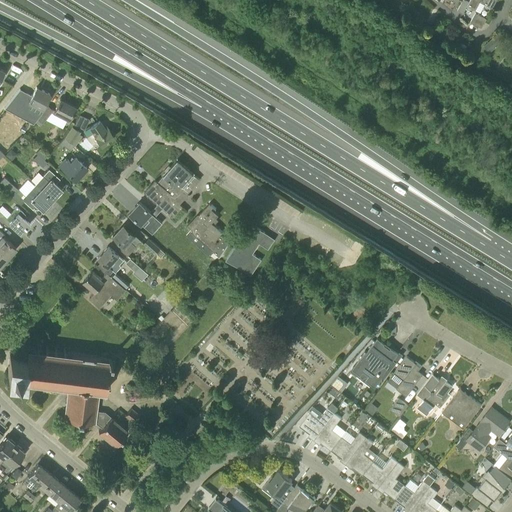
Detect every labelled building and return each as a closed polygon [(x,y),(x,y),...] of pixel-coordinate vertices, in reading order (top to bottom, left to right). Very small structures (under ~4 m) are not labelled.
[(463,14),(467,5),(469,3),(464,0),(463,0),(457,11),(463,14)] [(496,0),(470,0),(469,3),(467,5),(475,10),(480,1),(492,8),(496,0)] [(419,16),(413,13),(410,19),(415,22),(419,16)] [(482,28),(485,23),(487,19),(475,13),(470,22),(482,28)] [(436,35),(439,30),(433,27),(430,31),(436,35)] [(487,43),(493,49),(505,39),(499,32),(487,43)] [(28,102),(42,109),(50,94),(36,87),(32,95),(20,89),(14,101),(26,107),(28,102)] [(60,99),(54,110),(48,105),(37,118),(43,123),(51,112),(68,121),(69,119),(76,107),(60,99)] [(96,138),(101,146),(114,137),(105,124),(103,125),(100,120),(90,127),(96,137),(96,138)] [(24,127),(19,123),(15,127),(21,132),(24,127)] [(73,126),(65,137),(76,145),(82,136),(79,134),(81,132),(73,126)] [(61,143),(60,145),(62,147),(64,145),(70,150),(74,146),(65,138),(61,143)] [(44,159),(48,155),(40,148),(36,153),(37,154),(33,159),(43,167),(47,162),(44,159)] [(11,154),(7,150),(4,154),(3,155),(7,159),(11,154)] [(144,192),(161,207),(164,210),(172,217),(182,206),(179,203),(183,198),(181,196),(184,193),(186,195),(200,180),(172,155),(160,168),(165,172),(158,181),(156,179),(144,192)] [(86,167),(75,156),(71,161),(66,157),(59,165),(75,179),(86,167)] [(49,169),(35,184),(51,199),(61,188),(56,183),(60,179),(49,169)] [(0,185),(12,196),(19,189),(4,176),(0,181),(0,185)] [(51,199),(35,184),(22,199),(33,208),(37,204),(42,209),(51,199)] [(153,233),(162,222),(157,218),(164,210),(161,207),(154,214),(151,212),(152,212),(140,202),(130,213),(141,224),(142,223),(153,233)] [(210,203),(204,210),(200,214),(198,214),(188,225),(193,229),(191,231),(219,257),(219,258),(232,239),(231,239),(226,235),(224,237),(220,234),(222,231),(214,224),(218,220),(216,218),(219,214),(214,210),(216,208),(210,203)] [(0,220),(3,223),(6,219),(9,222),(21,233),(29,223),(23,217),(26,215),(17,207),(16,207),(7,218),(0,211),(0,220)] [(265,233),(260,230),(250,223),(226,259),(250,275),(260,260),(251,254),(258,243),(268,249),(273,241),(264,235),(265,233)] [(114,236),(122,243),(118,246),(128,255),(142,240),(124,225),(114,236)] [(0,252),(6,258),(16,248),(0,233),(0,252)] [(155,255),(156,253),(162,258),(166,253),(149,238),(143,244),(155,255)] [(100,258),(103,261),(100,265),(107,272),(109,274),(114,269),(117,272),(117,271),(110,265),(115,259),(120,264),(124,260),(119,255),(110,246),(100,258)] [(140,266),(131,258),(127,263),(136,270),(134,272),(143,280),(148,274),(140,266)] [(206,271),(213,263),(209,259),(202,267),(206,271)] [(125,288),(109,274),(107,272),(102,279),(93,271),(84,280),(96,291),(90,298),(99,306),(111,292),(117,297),(125,288)] [(397,360),(394,358),(398,353),(391,347),(390,349),(384,344),(385,343),(378,338),(367,352),(366,351),(353,369),(360,375),(363,371),(369,376),(366,380),(375,387),(383,377),(384,378),(398,360),(397,360)] [(107,356),(101,355),(74,351),(73,353),(28,348),(27,356),(10,354),(7,371),(24,373),(23,381),(63,386),(62,393),(68,393),(64,418),(95,422),(101,427),(98,431),(116,445),(128,430),(110,416),(105,411),(97,410),(100,391),(105,391),(109,360),(111,360),(112,358),(107,357),(107,356)] [(404,379),(400,383),(396,388),(406,396),(423,373),(418,369),(420,366),(407,355),(394,372),(404,379)] [(420,403),(430,411),(436,403),(441,407),(451,393),(448,391),(453,385),(446,380),(445,382),(433,373),(417,393),(423,398),(420,403)] [(339,375),(332,383),(332,384),(337,388),(344,379),(339,375)] [(463,428),(481,404),(470,395),(468,398),(458,390),(442,411),(463,428)] [(400,416),(409,405),(399,397),(390,409),(400,416)] [(377,410),(370,405),(366,411),(372,416),(377,410)] [(310,433),(308,435),(314,439),(335,412),(328,407),(319,419),(310,411),(299,425),(310,433)] [(477,427),(468,439),(467,439),(468,440),(482,450),(491,438),(486,434),(493,424),(497,427),(495,430),(499,434),(509,421),(492,407),(482,421),(483,421),(478,428),(477,427)] [(134,422),(140,415),(140,414),(131,408),(125,416),(134,422)] [(314,439),(320,444),(321,442),(331,450),(342,436),(333,429),(342,417),(335,412),(314,439)] [(227,417),(223,421),(233,428),(236,424),(227,417)] [(379,423),(376,426),(382,431),(385,427),(379,423)] [(342,436),(331,450),(341,457),(340,459),(346,464),(367,436),(360,431),(351,443),(342,436)] [(0,463),(16,444),(14,443),(15,442),(11,439),(10,440),(6,436),(0,444),(0,463)] [(346,464),(352,468),(353,466),(363,474),(374,460),(378,454),(369,447),(373,442),(367,436),(346,464)] [(463,436),(457,444),(462,448),(468,440),(467,439),(468,439),(463,436)] [(410,445),(413,448),(418,441),(414,438),(409,445),(410,445)] [(494,464),(496,465),(511,478),(511,477),(511,447),(506,443),(500,438),(493,447),(502,453),(494,464)] [(17,445),(16,444),(0,463),(0,464),(4,468),(2,471),(5,474),(2,478),(5,481),(9,476),(6,474),(13,466),(25,452),(21,449),(21,448),(17,444),(17,445)] [(373,482),(372,484),(378,488),(398,461),(392,456),(383,467),(374,460),(363,474),(373,482)] [(398,461),(378,488),(383,492),(385,490),(395,498),(405,484),(396,477),(405,466),(398,461)] [(38,484),(39,485),(49,472),(38,463),(23,481),(34,490),(38,484)] [(506,489),(507,488),(505,487),(511,478),(496,465),(478,487),(477,486),(471,494),(489,508),(489,507),(488,506),(493,499),(494,500),(502,490),(500,489),(503,486),(506,489)] [(292,479),(279,469),(273,477),(271,476),(262,488),(275,497),(272,501),(279,507),(282,503),(289,495),(284,491),(292,479)] [(60,481),(49,472),(39,485),(49,494),(60,481)] [(404,508),(408,511),(409,511),(430,485),(435,478),(429,473),(419,486),(410,479),(405,484),(395,498),(405,506),(404,508)] [(445,484),(451,488),(455,483),(450,478),(445,484)] [(49,494),(59,502),(70,489),(60,481),(49,494)] [(289,495),(282,503),(283,503),(298,510),(300,510),(302,510),(304,510),(305,509),(306,507),(308,508),(311,501),(314,497),(315,497),(313,495),(314,494),(301,488),(297,485),(298,484),(297,483),(289,495)] [(430,485),(409,511),(434,511),(441,503),(432,496),(437,490),(430,485)] [(462,494),(465,490),(459,486),(456,490),(462,494)] [(59,502),(53,510),(50,511),(56,511),(59,509),(62,511),(68,511),(80,498),(70,489),(59,502)] [(27,499),(31,494),(27,490),(23,496),(27,499)] [(35,497),(31,494),(27,499),(31,502),(35,497)] [(260,510),(264,505),(250,494),(246,499),(260,510)] [(468,505),(475,510),(481,503),(474,497),(468,505)] [(233,511),(228,507),(216,498),(208,508),(212,511),(233,511)] [(339,511),(341,510),(331,501),(324,511),(317,506),(313,511),(339,511)] [(459,511),(462,509),(455,504),(450,510),(441,503),(434,511),(459,511)]
